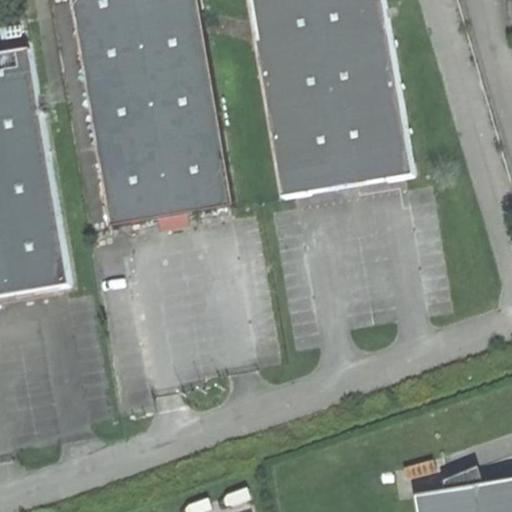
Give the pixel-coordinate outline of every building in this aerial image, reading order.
[(73,0),(112,226),(235,206),(199,0),(73,0)] [(414,176),(385,0),(250,0),(283,198),(414,176)] [(0,297),(71,285),(30,41),(0,46),(0,297)] [(511,511),(511,479),(479,485),(483,511),(511,511)] [(483,511),(479,485),(418,495),(421,511),(483,511)]
